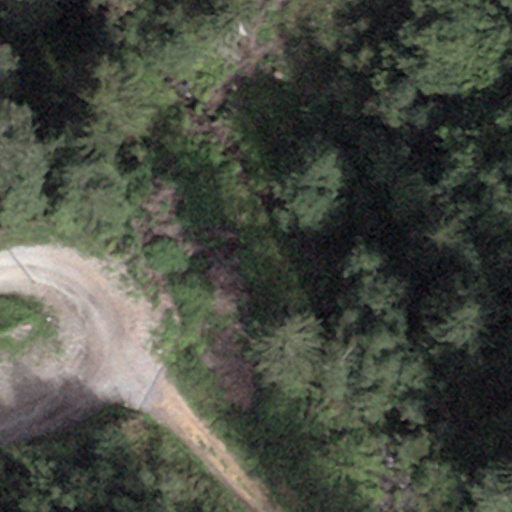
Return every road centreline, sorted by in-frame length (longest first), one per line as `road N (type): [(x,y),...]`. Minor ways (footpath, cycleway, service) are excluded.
road 1 (track): [(106,370),(191,434),(263,511)]
road 2 (track): [(0,273),(78,279),(111,332),(106,370)]
road 3 (track): [(106,370),(86,395),(0,427)]
